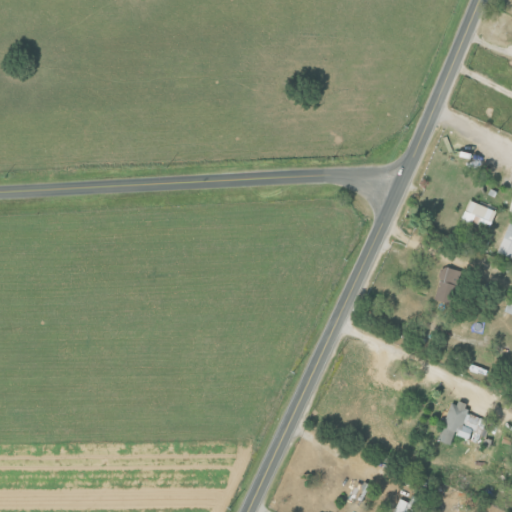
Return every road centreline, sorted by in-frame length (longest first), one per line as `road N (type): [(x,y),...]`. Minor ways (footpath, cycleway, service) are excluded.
road 1 (tertiary): [(476,0),(245,511)]
road 2 (tertiary): [(399,184),(317,174),(0,190)]
